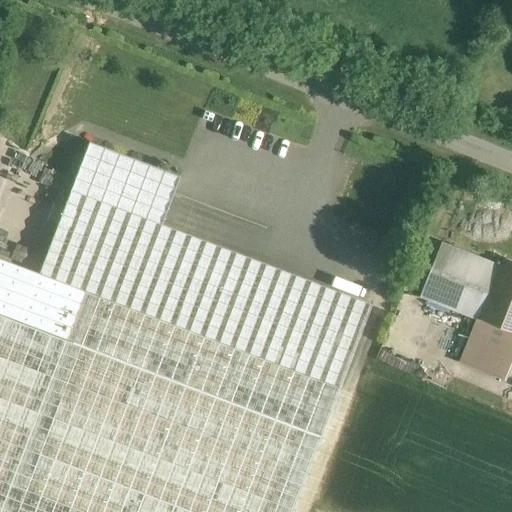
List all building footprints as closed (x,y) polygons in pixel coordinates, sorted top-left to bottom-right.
[(0,511),(291,511),(370,304),(70,190),(38,273),(0,259),(0,511)] [(503,268),(442,244),(421,296),(478,318),(482,320),(503,268)] [(511,260),(506,258),(503,268),(482,320),(511,331),(511,260)] [(511,331),(482,320),(478,318),(463,355),(508,373),(511,363),(511,331)] [(390,320),(373,362),(414,379),(431,337),(390,320)]
